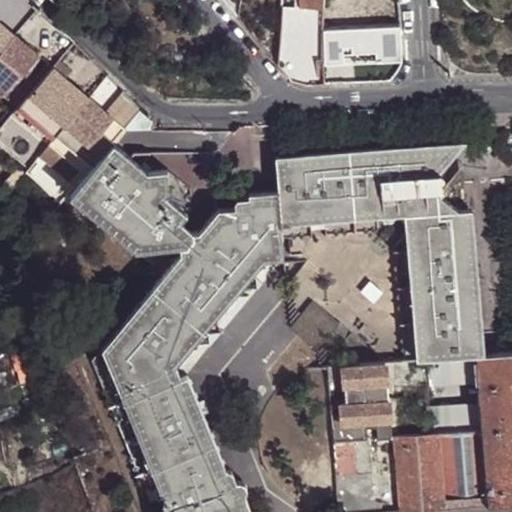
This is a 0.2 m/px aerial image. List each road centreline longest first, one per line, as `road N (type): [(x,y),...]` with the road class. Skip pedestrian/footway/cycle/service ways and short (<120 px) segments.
road 1 (residential): [(284,106),(169,111),(36,0)]
road 2 (residential): [(422,100),(284,106)]
road 3 (residential): [(198,0),(284,106)]
